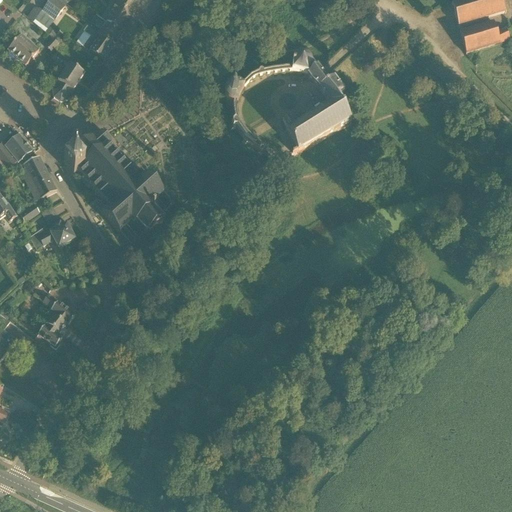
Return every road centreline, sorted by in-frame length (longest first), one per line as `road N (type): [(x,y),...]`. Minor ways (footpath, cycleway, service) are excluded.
road 1 (residential): [(9,480),(89,361),(109,310),(106,268),(54,173),(50,122)]
road 2 (residential): [(50,122),(76,123),(155,0)]
road 3 (track): [(511,126),(394,15)]
